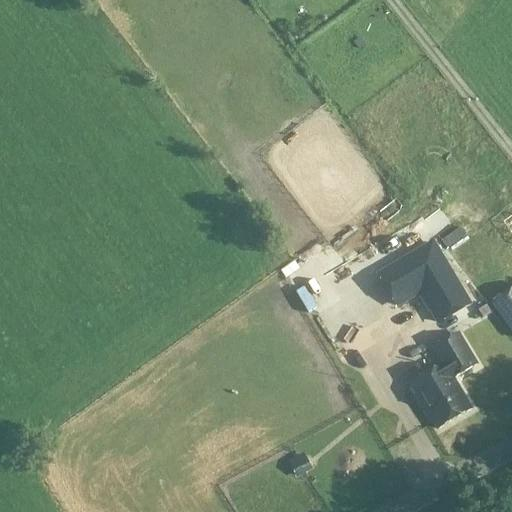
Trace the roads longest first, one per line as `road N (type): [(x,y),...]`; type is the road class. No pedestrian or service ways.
road 1 (unknown): [(511,143),(397,0)]
road 2 (tertiary): [(394,511),(511,448)]
